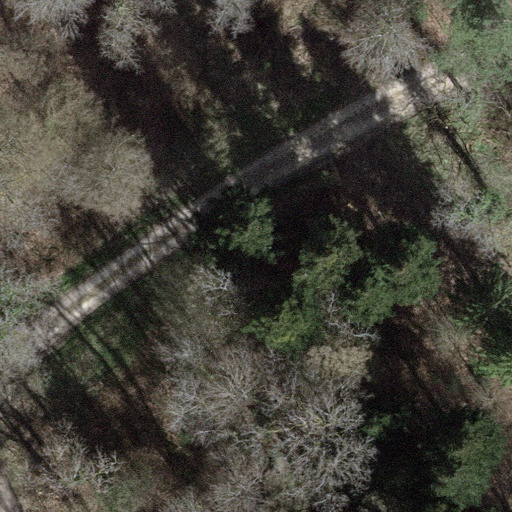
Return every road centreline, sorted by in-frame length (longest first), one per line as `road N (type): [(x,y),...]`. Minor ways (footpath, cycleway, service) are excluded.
road 1 (track): [(0,360),(292,152),(511,41)]
road 2 (track): [(292,152),(406,195),(511,256)]
